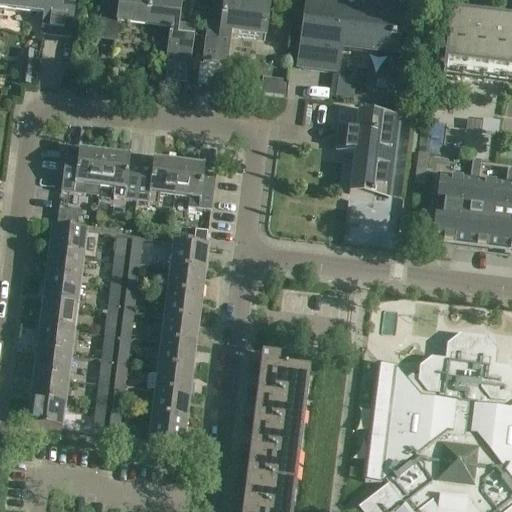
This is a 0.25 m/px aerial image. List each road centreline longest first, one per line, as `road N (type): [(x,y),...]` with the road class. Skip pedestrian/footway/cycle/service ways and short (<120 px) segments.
road 1 (residential): [(0,385),(32,106),(258,135),(243,253)]
road 2 (residential): [(511,290),(243,253)]
road 3 (residential): [(213,511),(243,253)]
